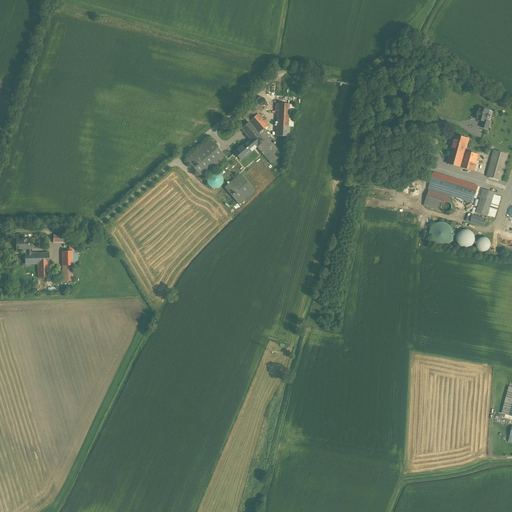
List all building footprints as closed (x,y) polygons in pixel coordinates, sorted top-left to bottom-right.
[(264,99),(262,98),(261,98),(260,98),(259,98),(258,99),(257,101),(257,102),(257,103),(258,104),(259,105),(260,106),(261,106),(263,105),(264,105),(265,104),(265,102),(265,101),(264,100),(264,99)] [(294,106),(275,104),(274,112),(277,112),(275,137),(287,138),(288,128),(292,129),(294,106)] [(493,112),(479,108),(476,120),(490,124),(493,112)] [(268,122),(259,113),(238,131),(250,145),(254,149),(269,167),(282,156),(268,139),(270,137),(262,127),(268,122)] [(468,140),(453,136),(445,165),(474,172),(479,155),(465,151),(468,140)] [(223,157),(209,141),(186,161),(200,177),(223,157)] [(246,149),(242,144),(231,152),(239,162),(254,149),(250,145),(246,149)] [(507,155),(493,151),(486,177),(500,181),(507,155)] [(216,173),(214,172),(211,172),(209,174),(207,176),(205,179),(205,181),(206,183),(208,186),(210,187),(213,188),(215,188),(217,187),(220,184),(221,182),(221,179),(220,177),(219,174),(216,173)] [(479,187),(434,172),(428,190),(472,204),(470,212),(496,220),(502,199),(493,196),(494,193),(479,189),(479,187)] [(240,205),(257,191),(243,173),(226,186),(240,205)] [(400,200),(401,193),(372,189),(371,196),(400,200)] [(427,196),(424,206),(438,210),(441,201),(427,196)] [(368,206),(408,210),(408,203),(369,199),(368,206)] [(484,219),(469,214),(467,221),(482,226),(484,219)] [(449,225),(447,224),(443,222),(439,222),(434,224),(431,227),(428,232),(429,238),(433,243),(436,245),(441,246),(446,245),(451,241),(453,235),(452,230),(449,225)] [(472,236),(470,233),(467,232),(463,232),(460,233),(457,236),(456,238),(456,243),(457,245),(459,247),(462,249),(465,249),(468,249),(470,248),(472,245),(473,242),(473,239),(472,236)] [(27,254),(31,254),(32,239),(16,239),(16,251),(24,251),(24,250),(27,250),(27,254)] [(485,240),(482,239),(480,239),(477,240),(476,242),(475,244),(475,245),(475,248),(476,250),(477,250),(479,252),(480,252),(482,252),(484,251),(486,250),(487,248),(488,246),(487,244),(486,242),(485,240)] [(69,253),(60,254),(60,282),(71,282),(71,267),(76,266),(76,244),(69,244),(69,253)] [(49,253),(31,254),(27,254),(25,254),(26,265),(26,266),(31,266),(31,265),(32,265),(38,264),(38,273),(38,278),(50,278),(49,253)] [(511,387),(509,387),(502,414),(511,416),(511,387)]
